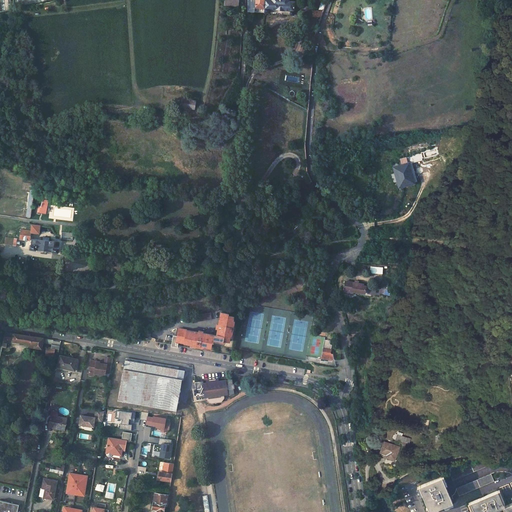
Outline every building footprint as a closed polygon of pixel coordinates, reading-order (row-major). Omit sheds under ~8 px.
[(294,15),(294,8),(295,1),(289,1),(289,0),(248,0),(248,11),(269,13),(270,9),(289,10),(289,14),(294,15)] [(192,101),(181,99),(180,108),(191,109),(192,101)] [(418,152),(406,156),(408,163),(420,159),(418,152)] [(409,165),(392,170),(399,190),(415,185),(409,165)] [(40,225),(32,224),(30,230),(21,229),(19,238),(13,237),(12,245),(20,246),(20,239),(30,240),(31,232),(39,233),(40,225)] [(73,232),(62,230),(61,235),(61,238),(72,240),(73,236),(73,232)] [(41,239),(32,238),(31,245),(30,245),(30,249),(36,250),(36,248),(51,250),(51,251),(58,252),(58,247),(53,246),(54,241),(43,240),(44,238),(41,238),(41,239)] [(364,285),(346,285),(345,285),(346,297),(356,297),(356,294),(367,294),(367,287),(364,287),(364,285)] [(233,313),(221,310),(218,323),(217,323),(216,327),(217,327),(216,334),(215,339),(223,341),(223,339),(228,340),(230,329),(232,329),(232,326),(231,325),(233,313)] [(209,311),(194,313),(195,319),(210,317),(209,311)] [(198,331),(178,327),(176,334),(179,335),(178,341),(195,344),(195,345),(199,346),(200,345),(210,347),(211,342),(213,342),(213,339),(214,334),(202,332),(203,331),(198,330),(198,331)] [(43,339),(5,332),(3,340),(12,341),(12,342),(30,345),(30,348),(41,350),(42,344),(43,339)] [(331,339),(325,338),(323,345),(321,357),(331,359),(331,358),(334,359),(333,354),(330,353),(331,349),(329,349),(327,348),(328,346),(330,346),(331,339)] [(60,341),(53,340),(52,346),(51,349),(47,348),(46,354),(54,356),(55,349),(59,350),(60,341)] [(77,359),(59,356),(57,368),(75,371),(77,359)] [(94,374),(98,375),(99,376),(104,374),(105,373),(105,370),(111,370),(113,358),(105,357),(104,364),(99,363),(98,362),(90,360),(87,376),(92,376),(93,375),(94,374)] [(179,369),(125,360),(124,363),(122,363),(122,365),(125,365),(124,369),(123,368),(118,400),(177,410),(182,379),(183,380),(185,370),(179,369)] [(220,379),(212,380),(208,380),(208,382),(204,383),(204,382),(200,383),(200,382),(195,382),(196,388),(195,388),(195,395),(197,395),(197,399),(203,398),(203,397),(207,396),(210,396),(211,403),(222,402),(221,394),(225,394),(230,393),(231,395),(234,392),(232,379),(228,378),(229,380),(220,381),(220,379)] [(102,422),(104,411),(96,410),(95,417),(81,414),(79,424),(93,426),(94,421),(102,422)] [(133,412),(116,410),(115,419),(123,420),(122,424),(121,424),(120,429),(131,430),(132,425),(129,425),(130,419),(132,419),(133,412)] [(169,430),(170,423),(166,422),(167,418),(154,416),(153,418),(148,417),(149,412),(141,411),(140,420),(146,421),(145,426),(156,427),(156,429),(159,429),(159,431),(168,433),(168,430),(169,430)] [(67,419),(51,415),(49,424),(55,425),(54,429),(65,431),(67,419)] [(506,427),(502,428),(503,436),(511,435),(511,431),(507,432),(506,427)] [(122,439),(108,437),(106,452),(106,453),(106,455),(107,455),(108,456),(110,456),(111,456),(112,454),(113,454),(113,451),(122,453),(123,446),(126,447),(127,440),(131,441),(132,433),(123,431),(122,439)] [(410,435),(399,432),(397,438),(408,442),(410,435)] [(156,445),(154,456),(170,458),(171,456),(173,444),(171,444),(171,440),(160,439),(159,445),(156,445)] [(402,446),(386,441),(384,447),(382,447),(381,452),(388,454),(387,456),(398,459),(402,446)] [(485,457),(451,472),(455,480),(489,465),(485,457)] [(167,462),(165,462),(163,472),(159,471),(158,478),(171,481),(174,463),(172,463),(167,462)] [(492,472),(458,487),(461,495),(495,480),(492,472)] [(88,476),(70,474),(68,493),(85,495),(88,476)] [(444,476),(420,485),(431,511),(455,501),(444,476)] [(56,481),(43,478),(42,488),(45,488),(44,497),(53,499),(56,481)] [(499,489),(469,502),(473,511),(489,511),(503,506),(505,511),(511,511),(511,501),(505,504),(499,489)] [(168,495),(155,492),(154,502),(153,502),(152,511),(156,511),(163,511),(164,506),(167,507),(167,503),(168,495)] [(17,511),(19,506),(12,504),(12,503),(0,500),(0,511),(17,511)]
